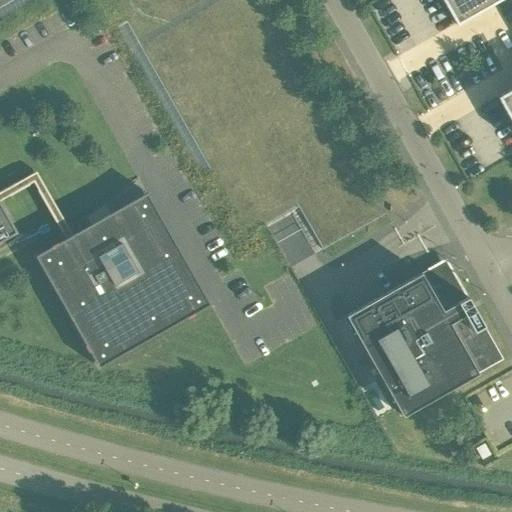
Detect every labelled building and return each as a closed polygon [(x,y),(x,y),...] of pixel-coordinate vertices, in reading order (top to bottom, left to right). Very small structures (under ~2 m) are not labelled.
[(0,0),(0,19),(33,0),(114,0),(126,21),(117,27),(202,176),(211,171),(247,235),(264,225),(265,226),(276,220),(298,208),(322,250),(387,213),(265,0),(0,0)] [(511,87),(496,96),(511,124),(511,0),(441,0),(456,24),(498,0),(511,0),(511,87)] [(109,213),(90,224),(72,235),(69,230),(36,172),(0,191),(0,200),(33,181),(48,208),(65,238),(35,256),(98,367),(210,304),(146,192),(109,213)] [(0,240),(16,232),(0,202),(0,240)] [(345,315),(374,366),(474,309),(453,271),(427,285),(420,273),(345,315)] [(474,309),(374,366),(381,379),(402,416),(502,359),(474,309)]
